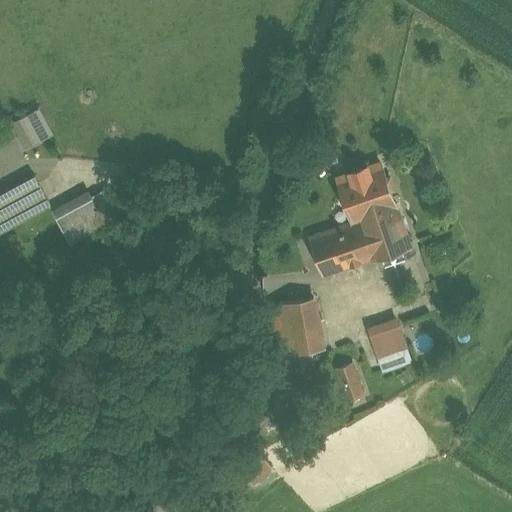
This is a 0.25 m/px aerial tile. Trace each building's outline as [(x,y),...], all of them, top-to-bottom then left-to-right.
[(13,120),(25,147),(57,133),(45,106),(13,120)] [(380,161),(338,175),(352,218),(394,205),(396,204),(391,188),(395,186),(392,176),(386,178),(380,161)] [(36,174),(0,193),(0,230),(52,203),(36,174)] [(110,186),(58,215),(72,241),(93,230),(98,239),(112,231),(105,218),(122,208),(110,186)] [(352,218),(310,231),(322,271),(375,253),(376,255),(407,245),(394,205),(352,218)] [(322,271),(310,231),(305,233),(318,273),(322,271)] [(443,235),(420,243),(424,256),(447,248),(443,235)] [(303,296),(281,301),(290,352),(313,348),(303,296)] [(400,321),(371,331),(379,354),(408,344),(400,321)] [(353,360),(337,366),(348,395),(364,389),(353,360)] [(265,450),(245,458),(255,481),(275,472),(265,450)]
